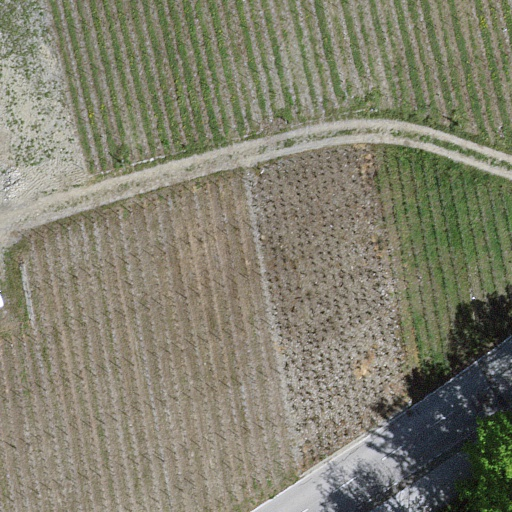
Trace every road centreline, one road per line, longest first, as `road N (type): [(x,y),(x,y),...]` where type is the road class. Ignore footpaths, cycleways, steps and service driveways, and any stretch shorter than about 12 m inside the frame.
road 1 (track): [(0,222),(274,137),(394,138),(511,167)]
road 2 (tertiary): [(302,511),(511,371)]
